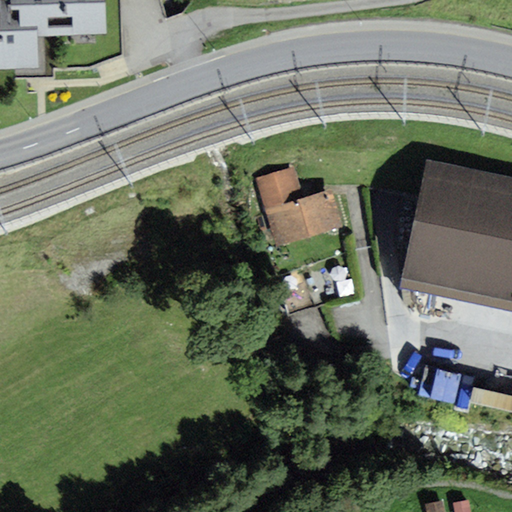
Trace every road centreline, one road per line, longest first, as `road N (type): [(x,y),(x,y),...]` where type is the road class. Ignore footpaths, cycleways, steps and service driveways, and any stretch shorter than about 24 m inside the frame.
road 1 (tertiary): [(511,64),(461,51),(365,47),(239,61),(0,153)]
road 2 (track): [(390,0),(195,18),(182,39),(191,79)]
